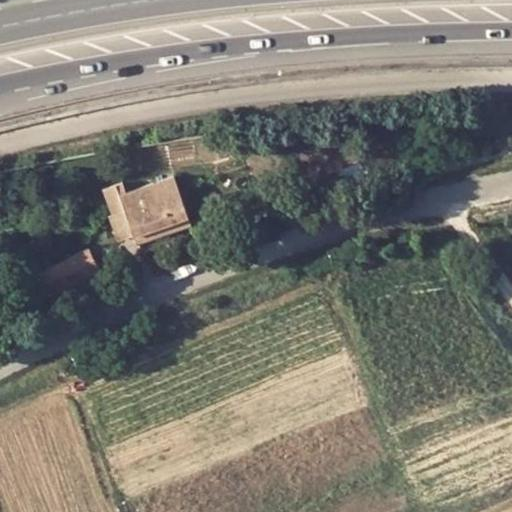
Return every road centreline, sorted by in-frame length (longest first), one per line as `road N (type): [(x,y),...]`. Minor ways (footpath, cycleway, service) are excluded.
road 1 (unclassified): [(511,187),(158,289),(0,362)]
road 2 (unclassified): [(511,78),(371,81),(178,102),(0,139)]
road 3 (trunk): [(0,98),(238,56),(511,42)]
road 4 (trunk): [(166,0),(0,27)]
